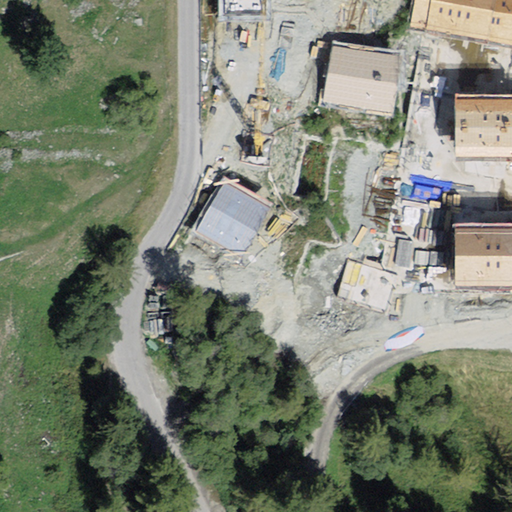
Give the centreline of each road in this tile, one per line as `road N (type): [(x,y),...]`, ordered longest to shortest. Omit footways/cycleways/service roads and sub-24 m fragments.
road 1 (unclassified): [(195,511),(119,329),(191,175),(188,0)]
road 2 (residential): [(321,511),(312,456),(339,390),(383,351),(511,328)]
